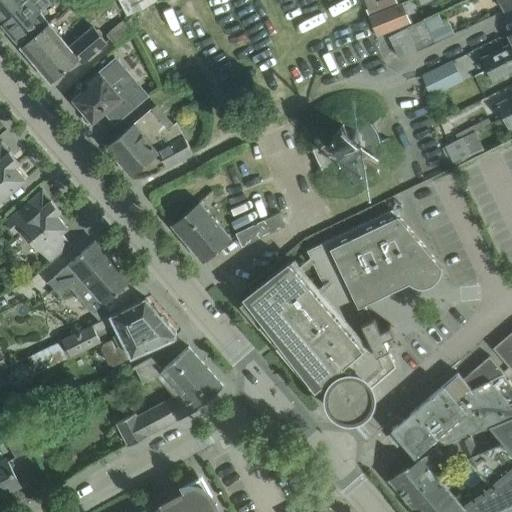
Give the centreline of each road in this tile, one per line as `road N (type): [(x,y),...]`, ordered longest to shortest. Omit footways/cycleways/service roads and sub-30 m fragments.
road 1 (tertiary): [(270,386),(0,79)]
road 2 (residential): [(61,511),(225,421),(270,386)]
road 3 (residential): [(330,457),(480,336),(500,300)]
